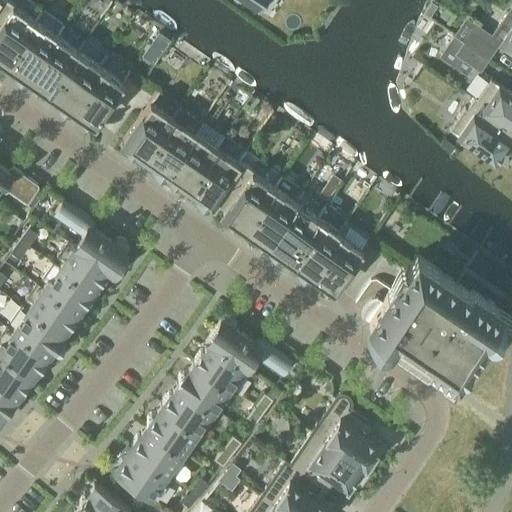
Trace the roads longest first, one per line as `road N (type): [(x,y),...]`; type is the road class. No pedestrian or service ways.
road 1 (residential): [(375,511),(434,435),(439,405),(422,383),(207,240)]
road 2 (residential): [(0,504),(207,240)]
road 3 (residential): [(207,240),(0,98)]
